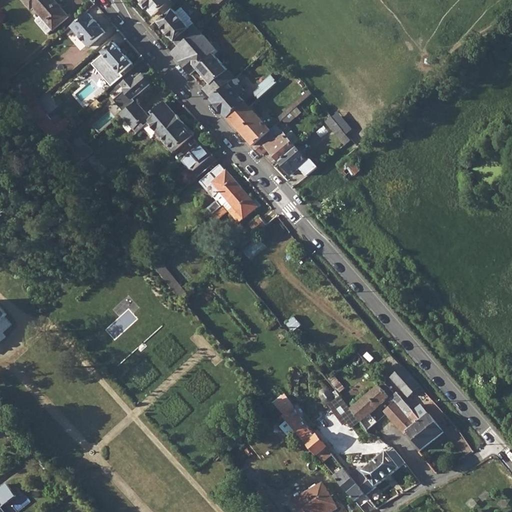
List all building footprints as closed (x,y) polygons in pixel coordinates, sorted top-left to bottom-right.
[(55,0),(25,0),(24,1),(32,10),(34,8),(54,30),(69,17),(55,0)] [(140,0),(155,16),(160,11),(163,15),(172,8),(175,5),(170,0),(140,0)] [(163,15),(157,21),(179,47),(199,29),(190,20),(186,24),(172,8),(163,15)] [(88,13),(74,25),(76,27),(75,29),(91,47),(88,49),(93,54),(111,39),(106,34),(107,33),(91,14),(90,15),(88,13)] [(179,47),(172,53),(191,76),(197,70),(210,85),(204,90),(212,100),(236,79),(217,58),(214,54),(217,51),(212,45),(199,29),(179,47)] [(216,41),(212,45),(217,51),(214,54),(217,58),(222,49),(216,41)] [(104,53),(106,55),(116,66),(122,73),(133,64),(115,44),(104,53)] [(116,66),(106,55),(101,60),(110,70),(116,66)] [(9,72),(3,77),(7,82),(13,77),(9,72)] [(236,79),(212,100),(229,118),(246,103),(240,97),(243,95),(238,89),(236,91),(232,87),(245,76),(242,73),(236,79)] [(262,90),(255,96),(259,100),(279,81),(272,74),(258,86),(262,90)] [(138,80),(135,76),(124,86),(127,89),(126,90),(136,102),(154,87),(144,75),(138,80)] [(24,80),(13,89),(29,109),(37,102),(40,100),(24,80)] [(246,103),(229,118),(254,146),(269,132),(276,126),(313,94),(311,91),(268,128),(250,108),(246,103)] [(37,102),(29,109),(52,138),(58,134),(60,132),(61,131),(37,102)] [(136,102),(122,114),(127,121),(134,129),(138,133),(152,120),(136,102)] [(178,116),(158,133),(174,151),(192,136),(185,128),(187,126),(178,116)] [(332,116),(326,122),(336,135),(343,129),(332,116)] [(134,129),(127,121),(123,125),(130,133),(134,129)] [(275,144),(269,148),(281,162),(297,148),(285,134),(284,135),(276,126),(269,132),(275,139),(273,142),(275,144)] [(60,132),(58,134),(65,143),(68,141),(60,132)] [(269,132),(254,146),(262,155),(269,148),(275,144),(273,142),(275,139),(269,132)] [(58,134),(52,138),(69,160),(80,150),(75,143),(72,146),(68,141),(65,143),(58,134)] [(88,144),(85,146),(91,154),(94,151),(88,144)] [(183,161),(197,178),(199,176),(217,161),(202,144),(183,161)] [(80,150),(69,160),(93,189),(109,175),(103,167),(91,154),(85,146),(80,150)] [(297,148),(281,162),(293,175),(301,168),(307,175),(317,166),(311,159),(309,161),(297,148)] [(112,163),(103,167),(109,175),(117,168),(112,163)] [(360,171),(353,163),(342,174),(349,182),(360,171)] [(208,207),(214,214),(222,206),(228,201),(243,188),(226,170),(226,171),(221,165),(201,182),(216,201),(208,207)] [(243,188),(228,201),(233,207),(230,211),(240,222),(258,207),(243,188)] [(317,198),(310,204),(318,214),(325,207),(317,198)] [(214,214),(212,215),(217,220),(227,212),(222,206),(214,214)] [(131,214),(120,223),(126,230),(136,220),(131,214)] [(251,226),(258,234),(262,230),(268,225),(261,218),(251,226)] [(136,220),(126,230),(130,236),(141,226),(136,220)] [(199,227),(191,233),(194,237),(201,230),(199,227)] [(160,260),(154,265),(181,299),(187,294),(160,260)] [(0,322),(8,315),(0,305),(0,322)] [(404,367),(392,377),(409,397),(421,386),(404,367)] [(379,386),(352,409),(367,431),(377,423),(370,415),(390,398),(391,398),(396,394),(385,383),(380,386),(379,386)] [(396,394),(391,398),(395,403),(410,419),(416,414),(397,392),(396,394)] [(283,395),(273,403),(275,405),(284,417),(294,409),(283,395)] [(395,403),(385,411),(386,413),(406,434),(408,432),(423,450),(445,433),(430,414),(428,416),(422,421),(417,414),(416,414),(410,419),(395,403)] [(294,409),(284,417),(318,456),(328,447),(308,424),(306,421),(305,422),(294,409)] [(352,409),(352,410),(352,411),(340,420),(356,442),(369,433),(367,431),(352,409)] [(422,409),(417,414),(422,421),(428,416),(422,409)] [(328,447),(318,456),(323,462),(333,454),(328,447)] [(360,467),(351,475),(365,493),(367,496),(378,488),(377,487),(405,464),(406,464),(393,448),(392,449),(368,467),(367,466),(364,467),(362,469),(360,467)] [(33,470),(35,473),(48,462),(43,457),(39,461),(41,463),(33,470)] [(48,462),(35,473),(38,476),(51,466),(48,462)] [(346,469),(336,477),(355,499),(356,501),(365,493),(351,475),(346,469)] [(321,511),(335,504),(323,483),(294,500),(300,511),(321,511)] [(0,490),(0,511),(14,511),(9,505),(3,510),(1,507),(16,496),(7,484),(0,490)] [(261,486),(254,491),(267,511),(278,511),(267,496),(261,486)]
